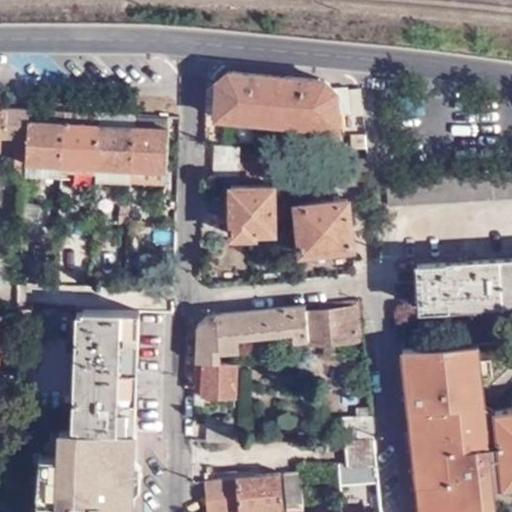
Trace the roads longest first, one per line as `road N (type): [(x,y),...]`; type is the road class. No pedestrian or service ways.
road 1 (residential): [(384,272),(405,511)]
road 2 (residential): [(193,47),(176,286)]
road 3 (residential): [(176,286),(179,511)]
road 4 (residential): [(372,59),(384,272)]
road 5 (residential): [(176,286),(384,272)]
road 6 (residential): [(0,57),(193,47)]
road 7 (residential): [(193,47),(372,59)]
road 8 (residential): [(372,59),(511,80)]
